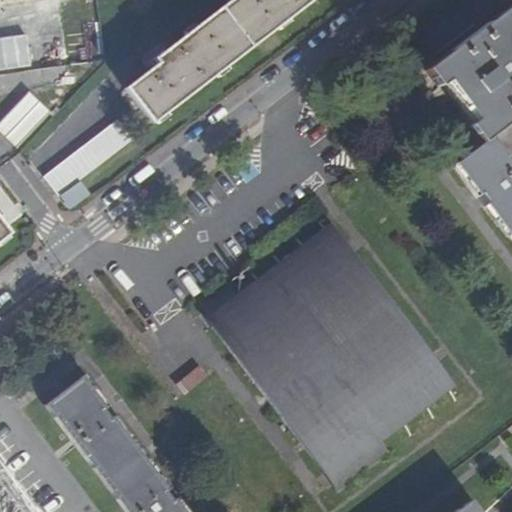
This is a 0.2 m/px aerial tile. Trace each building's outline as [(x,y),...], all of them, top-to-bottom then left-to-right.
[(155,66),(125,89),(151,123),(310,0),(229,0),(151,61),(155,66)] [(511,241),(511,155),(501,140),(496,144),(490,136),(511,119),(511,4),(425,70),(438,87),(446,81),(476,121),(468,127),(481,144),(453,164),(511,241)] [(117,120),(75,152),(90,171),(131,139),(117,120)] [(75,152),(43,176),(58,196),(90,171),(75,152)] [(0,239),(9,233),(0,221),(0,239)] [(216,322),(211,326),(324,473),(329,469),(342,458),(348,466),(357,459),(367,472),(390,454),(381,442),(453,386),(329,224),(233,297),(239,305),(216,322)] [(225,287),(202,305),(216,322),(239,305),(233,297),(225,287)] [(189,391),(207,375),(195,362),(177,378),(189,391)] [(104,408),(80,377),(44,405),(125,511),(183,511),(174,499),(173,500),(171,501),(163,491),(165,490),(166,489),(111,418),(111,419),(109,420),(101,410),(103,409),(104,408)] [(103,409),(101,410),(109,420),(111,419),(107,413),(103,409)] [(342,458),(329,469),(345,489),(367,472),(357,459),(348,466),(342,458)] [(0,511),(24,511),(3,479),(0,481),(0,511)] [(169,495),(165,490),(163,491),(171,501),(173,500),(169,495)] [(478,511),(469,500),(453,511),(478,511)]
